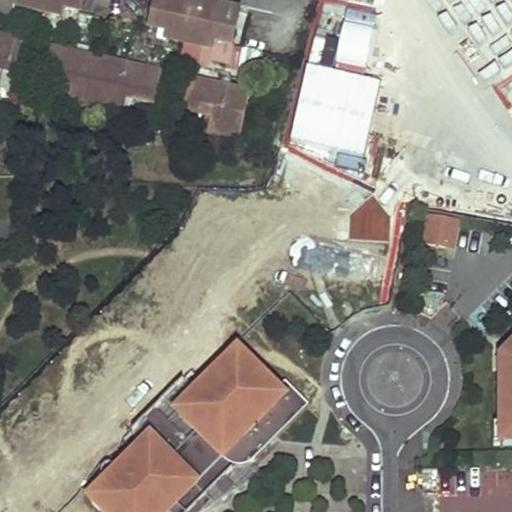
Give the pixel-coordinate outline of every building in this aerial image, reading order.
[(13,0),(18,1),(17,8),(62,18),(63,11),(79,15),(83,0),(13,0)] [(179,0),(177,0),(157,0),(151,32),(167,36),(165,42),(211,52),(212,46),(230,50),(238,14),(219,10),(217,21),(208,19),(209,12),(178,5),(179,0)] [(0,70),(14,74),(21,43),(0,38),(0,70)] [(91,60),(56,52),(49,83),(73,88),(70,104),(121,116),(126,99),(153,105),(159,76),(122,68),(121,76),(105,73),(89,69),(91,60)] [(89,69),(105,73),(107,64),(91,60),(89,69)] [(121,76),(122,68),(107,64),(105,73),(121,76)] [(232,92),(194,83),(188,114),(215,120),(211,138),(238,144),(247,105),(230,101),(232,92)] [(230,101),(247,105),(249,97),(232,92),(230,101)] [(456,221),(428,216),(423,245),(444,248),(452,242),(456,221)] [(511,354),(510,357),(503,357),(499,362),(499,373),(502,373),(502,427),(506,426),(507,447),(511,446),(511,354)] [(277,393),(238,355),(196,397),(178,415),(197,434),(170,461),(151,442),(145,447),(119,473),(109,484),(90,502),(100,511),(204,511),(213,504),(196,488),(211,473),(223,460),(227,464),(234,468),(240,468),(243,468),(248,466),(251,465),(255,462),(279,439),(310,407),(286,384),(277,393)] [(196,397),(183,384),(133,434),(145,447),(151,442),(170,461),(197,434),(178,415),(196,397)] [(502,427),(495,427),(496,447),(507,447),(506,426),(502,427)] [(227,464),(223,460),(211,473),(196,488),(213,504),(226,498),(233,494),(259,477),(248,466),(243,468),(240,468),(234,468),(227,464)] [(119,473),(115,469),(114,468),(111,466),(106,467),(103,470),(102,472),(102,475),(104,479),(109,484),(119,473)]
